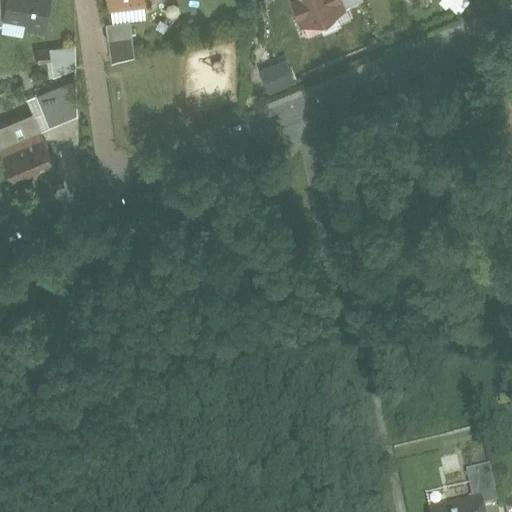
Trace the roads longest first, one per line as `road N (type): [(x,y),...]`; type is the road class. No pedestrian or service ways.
road 1 (residential): [(301,117),(385,511)]
road 2 (residential): [(301,117),(511,18)]
road 3 (residential): [(102,200),(301,117)]
road 4 (residential): [(102,200),(85,0)]
